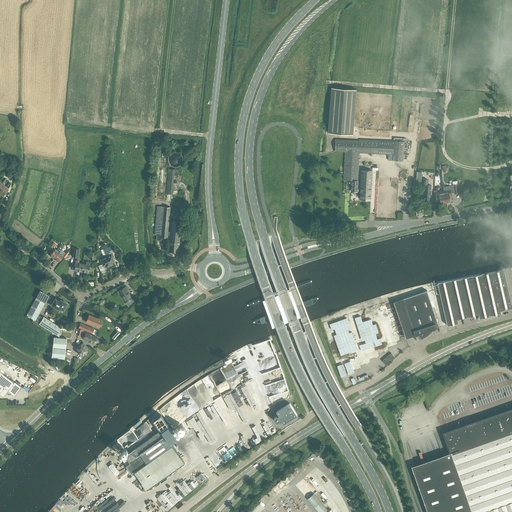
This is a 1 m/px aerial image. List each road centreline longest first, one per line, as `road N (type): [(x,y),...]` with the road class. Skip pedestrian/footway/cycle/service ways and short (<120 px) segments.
road 1 (tertiary): [(389,511),(315,373),(251,195),(249,144),(265,84),(288,46),(334,0)]
road 2 (tertiary): [(315,0),(279,38),(248,98),(240,197),(290,348),(378,511)]
road 3 (unclassified): [(180,511),(415,349)]
road 4 (track): [(511,162),(475,168),(447,156),(447,91),(326,82)]
road 5 (tertiary): [(213,235),(208,158),(226,0)]
road 6 (primary): [(261,462),(422,363)]
road 7 (tertiary): [(337,244),(511,206)]
road 8 (tertiary): [(70,385),(186,299)]
road 9 (track): [(161,144),(147,143),(137,199),(141,271)]
road 10 (unclassified): [(82,296),(141,271),(201,268)]
